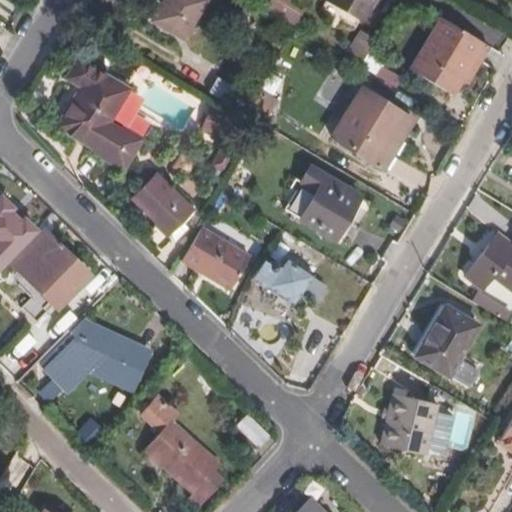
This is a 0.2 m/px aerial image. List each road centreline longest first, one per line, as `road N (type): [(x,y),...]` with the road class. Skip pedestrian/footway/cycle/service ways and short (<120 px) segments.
road 1 (residential): [(305,436),(0,140)]
road 2 (residential): [(511,92),(305,436)]
road 3 (residential): [(116,511),(0,397)]
